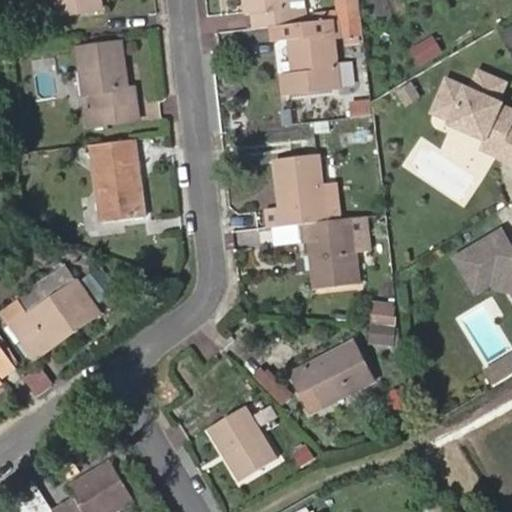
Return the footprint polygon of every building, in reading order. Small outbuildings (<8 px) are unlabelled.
[(56,0),(58,17),(105,11),(104,0),(56,0)] [(283,12),(289,11),(288,0),(246,0),(248,16),(253,16),(255,30),(278,27),(285,26),(283,12)] [(350,0),(336,0),(339,20),(349,18),(353,18),(350,0)] [(339,39),(350,38),(349,18),(339,20),(337,20),(339,39)] [(350,38),(357,38),(355,18),(353,18),(349,18),(350,38)] [(287,98),(339,92),(332,20),(285,26),(278,27),(280,44),(292,43),(294,63),(295,74),(285,75),(287,98)] [(137,87),(130,87),(124,39),(78,45),(85,95),(92,95),(94,109),(86,111),(88,125),(141,119),(137,87)] [(294,63),(284,64),(285,75),(295,74),(294,63)] [(501,107),(496,105),(504,86),(478,75),(471,93),(447,83),(433,115),(451,124),(450,126),(485,142),(499,148),(496,158),(511,165),(511,130),(510,129),(507,121),(497,117),(500,109),(501,107)] [(510,129),(511,123),(511,114),(500,109),(497,117),(507,121),(510,129)] [(102,222),(147,218),(137,138),(93,144),(102,222)] [(485,142),(481,151),(496,158),(499,148),(485,142)] [(268,210),(269,227),(303,223),(343,219),(340,185),(326,186),(322,154),(276,159),(281,209),(268,210)] [(359,250),(373,249),(370,216),(343,219),(303,223),(305,243),(310,243),(314,290),(362,285),(359,250)] [(104,241),(149,236),(147,218),(102,222),(104,241)] [(511,251),(503,235),(457,263),(477,296),(493,285),(498,293),(511,296),(511,251)] [(3,312),(33,354),(86,318),(89,322),(102,313),(69,266),(3,312)] [(374,340),(395,342),(398,302),(377,301),(374,340)] [(33,354),(36,359),(89,322),(86,318),(33,354)] [(0,372),(16,362),(0,338),(0,372)] [(313,412),(376,380),(355,341),(293,373),(313,412)] [(511,358),(486,374),(494,387),(511,376),(511,358)] [(281,404),(288,397),(259,366),(252,373),(281,404)] [(240,479),(277,457),(247,407),(211,429),(240,479)] [(53,511),(114,511),(136,499),(112,461),(71,486),(78,496),(85,508),(77,511),(70,511),(65,503),(52,510),(53,511)] [(78,496),(65,503),(70,511),(77,511),(85,508),(78,496)]
